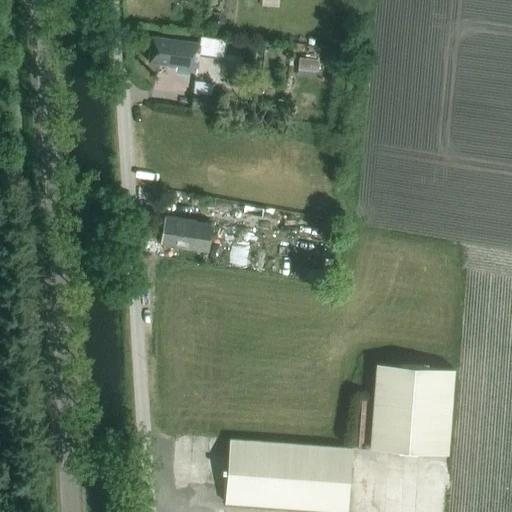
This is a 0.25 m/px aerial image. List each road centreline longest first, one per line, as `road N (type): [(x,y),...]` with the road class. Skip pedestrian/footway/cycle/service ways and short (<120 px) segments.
road 1 (unclassified): [(70,511),(36,0)]
road 2 (unclassified): [(143,511),(113,0)]
